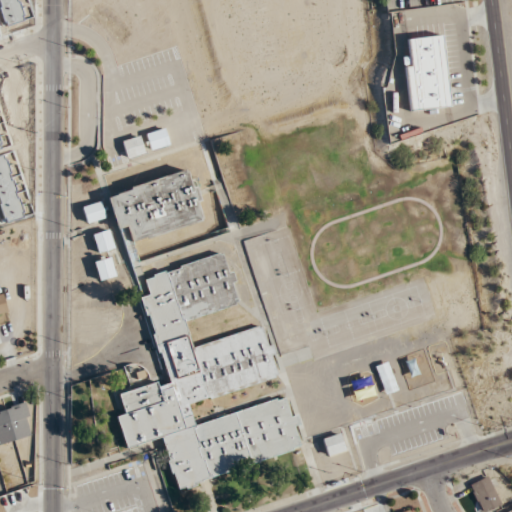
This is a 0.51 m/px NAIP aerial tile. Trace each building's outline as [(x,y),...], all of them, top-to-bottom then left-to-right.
[(0,0),(0,16),(3,26),(22,20),(16,0),(0,0)] [(442,35),(408,38),(410,63),(403,64),(408,111),(449,107),(442,35)] [(151,150),(169,144),(164,129),(146,134),(151,150)] [(121,141),(127,159),(145,153),(139,136),(121,141)] [(0,215),(2,223),(22,218),(5,153),(0,154),(0,215)] [(107,197),(130,190),(129,187),(184,169),(187,171),(192,187),(196,187),(200,200),(197,202),(202,218),(201,222),(131,243),(126,226),(117,229),(107,197)] [(106,218),(101,201),(81,207),(87,224),(106,218)] [(92,235),(98,254),(114,248),(109,229),(92,235)] [(139,298),(148,296),(143,280),(152,277),(151,274),(164,270),(165,274),(178,268),(178,265),(219,253),(222,255),(229,273),(232,272),(236,281),(232,283),(238,302),(235,305),(184,321),(193,348),(258,326),(262,327),(268,346),(272,345),(275,354),(270,355),(275,374),(272,377),(187,404),(195,426),(276,398),(277,400),(284,398),(291,417),(297,415),(299,424),(294,426),(300,446),(292,448),(293,450),(203,480),(201,481),(195,483),(195,486),(185,489),(184,487),(178,489),(173,472),(170,474),(166,461),(168,460),(160,437),(126,449),(116,417),(124,414),(118,394),(156,382),(158,386),(169,382),(159,353),(157,353),(150,334),(154,333),(148,314),(145,315),(139,298)] [(99,280),(115,276),(111,257),(94,261),(99,280)] [(140,317),(134,301),(116,307),(121,324),(140,317)] [(124,331),(130,349),(148,343),(142,326),(124,331)] [(0,443),(34,436),(26,403),(0,409),(0,443)] [(345,450),(340,433),(322,439),(328,456),(345,450)] [(469,485),(482,511),(484,511),(501,504),(488,476),(469,485)]
